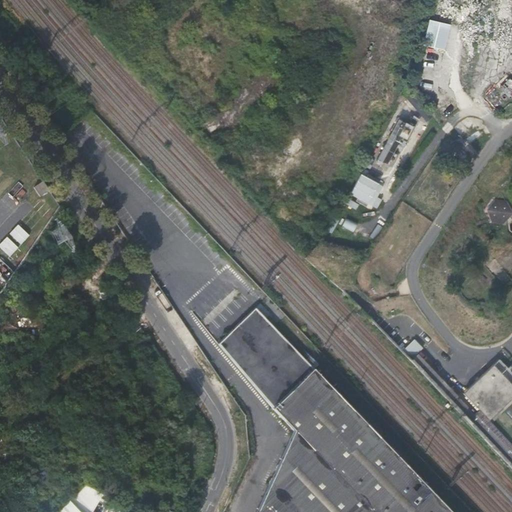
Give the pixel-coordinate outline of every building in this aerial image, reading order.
[(427,44),(447,50),(455,24),(434,19),(427,44)] [(511,72),(511,73),(510,72),(497,84),(509,98),(511,95),(511,72)] [(47,98),(40,103),(45,110),(52,105),(47,98)] [(409,123),(400,118),(379,160),(386,163),(389,158),(397,162),(419,120),(412,117),(409,123)] [(377,197),(383,184),(362,174),(351,196),(377,208),(382,199),(377,197)] [(46,189),(40,180),(30,186),(36,195),(46,189)] [(511,208),(502,197),(485,212),(500,229),(511,217),(511,208)] [(0,242),(0,249),(10,259),(53,214),(40,202),(0,242)] [(347,210),(345,216),(359,221),(361,214),(347,210)] [(345,219),(342,227),(354,232),(357,224),(345,219)] [(281,329),(256,302),(218,339),(272,402),(271,403),(291,425),(325,375),(281,329)] [(400,346),(413,340),(407,329),(395,335),(400,346)] [(419,351),(408,360),(511,470),(511,370),(499,356),(478,374),(482,379),(479,382),(478,380),(464,393),(477,407),(474,410),(419,351)] [(451,511),(359,415),(324,377),(291,425),(301,436),(308,461),(283,470),(273,489),(275,490),(278,511),(451,511)] [(308,461),(301,436),(283,470),(308,461)] [(278,511),(275,490),(273,489),(260,511),(278,511)] [(79,511),(69,500),(56,511),(79,511)]
